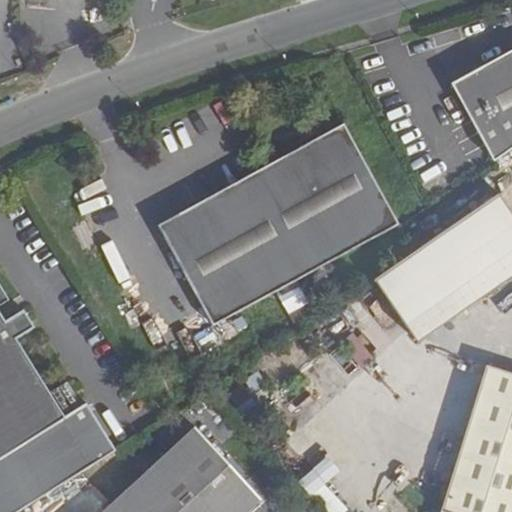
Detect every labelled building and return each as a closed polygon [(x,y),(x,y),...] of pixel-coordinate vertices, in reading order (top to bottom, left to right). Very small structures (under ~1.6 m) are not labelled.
[(511,153),(511,54),(448,95),(491,168),(511,153)] [(400,224),(346,126),(161,225),(167,236),(185,271),(215,326),(400,224)] [(322,139),(319,133),(301,143),(304,149),(322,139)] [(511,190),(389,275),(430,334),(511,277),(511,190)] [(167,236),(148,246),(167,280),(185,271),(167,236)] [(0,511),(19,511),(117,451),(87,404),(82,407),(67,383),(47,395),(14,341),(35,328),(24,310),(3,324),(0,319),(0,302),(6,299),(0,290),(0,511)] [(344,376),(370,358),(353,334),(328,352),(344,376)] [(441,511),(511,511),(511,374),(487,367),(441,511)] [(254,511),(264,503),(196,429),(105,511),(254,511)]
